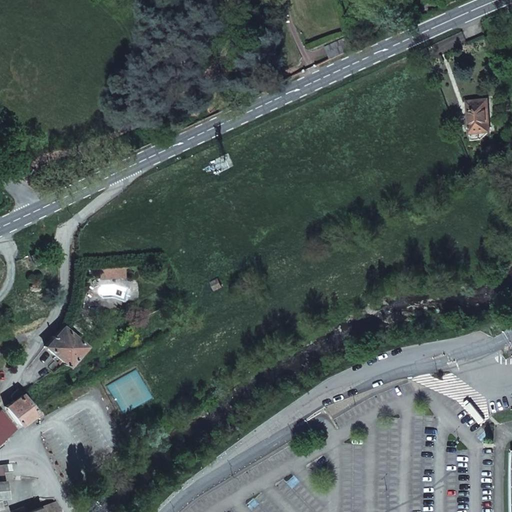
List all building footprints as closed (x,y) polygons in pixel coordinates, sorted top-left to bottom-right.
[(347,38),(327,47),(332,59),(352,49),(347,38)] [(468,101),(472,132),(492,130),(488,99),(468,101)] [(492,130),(472,132),(472,140),(493,138),(492,130)] [(30,256),(34,265),(43,262),(40,252),(30,256)] [(99,269),(100,278),(126,277),(126,268),(99,269)] [(44,346),(66,366),(84,346),(62,326),(44,346)] [(4,406),(18,425),(35,412),(21,393),(17,388),(10,396),(13,399),(4,406)] [(0,439),(14,428),(0,409),(0,439)] [(0,511),(59,511),(54,502),(24,511),(5,511),(4,505),(6,505),(5,496),(3,478),(3,465),(0,464),(0,511)]
